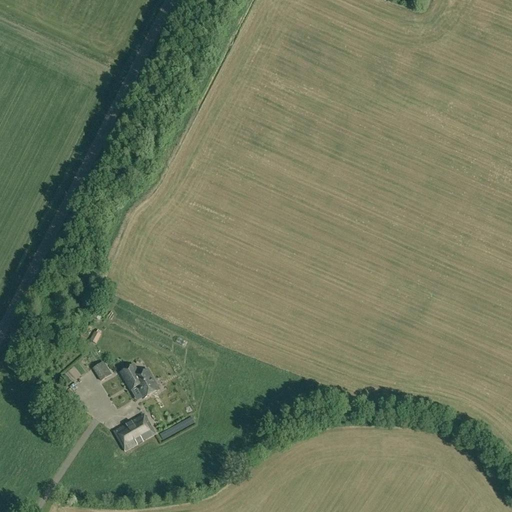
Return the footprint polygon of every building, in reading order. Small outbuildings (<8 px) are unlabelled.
[(104,313),(96,309),(92,317),(101,321),(104,313)] [(101,381),(111,375),(104,363),(93,369),(101,381)] [(144,399),(152,394),(154,395),(157,393),(158,391),(159,390),(148,370),(140,375),(134,365),(121,373),(131,390),(138,387),(144,399)] [(86,411),(58,395),(52,406),(80,422),(86,411)] [(145,414),(114,432),(125,452),(156,434),(145,414)]
